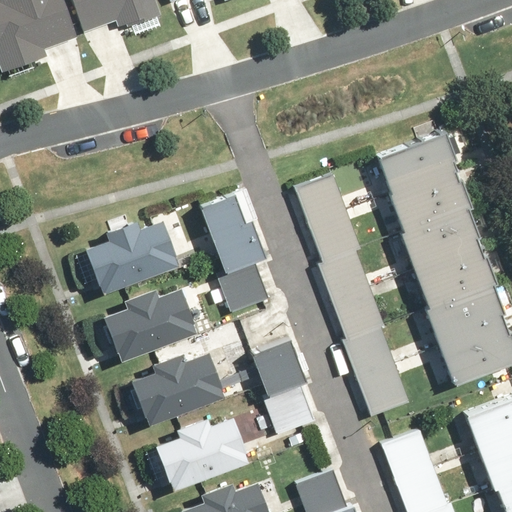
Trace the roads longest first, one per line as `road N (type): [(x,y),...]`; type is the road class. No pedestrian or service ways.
road 1 (residential): [(0,143),(491,0)]
road 2 (residential): [(0,368),(53,511)]
